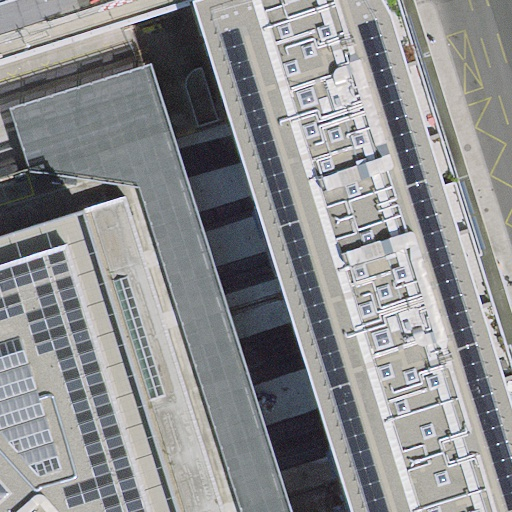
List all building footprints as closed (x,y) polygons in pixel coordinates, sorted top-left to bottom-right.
[(0,0),(0,62),(196,2),(201,0),(0,0)] [(212,52),(270,238),(445,184),(389,0),(201,0),(196,2),(201,19),(212,52)] [(30,171),(138,187),(241,511),(292,511),(164,99),(153,66),(11,109),(23,143),(30,171)] [(270,238),(345,477),(511,425),(511,397),(445,184),(270,238)] [(226,511),(127,197),(79,212),(174,511),(226,511)] [(0,237),(0,511),(174,511),(79,212),(44,224),(0,237)] [(511,511),(511,425),(345,477),(355,511),(511,511)]
